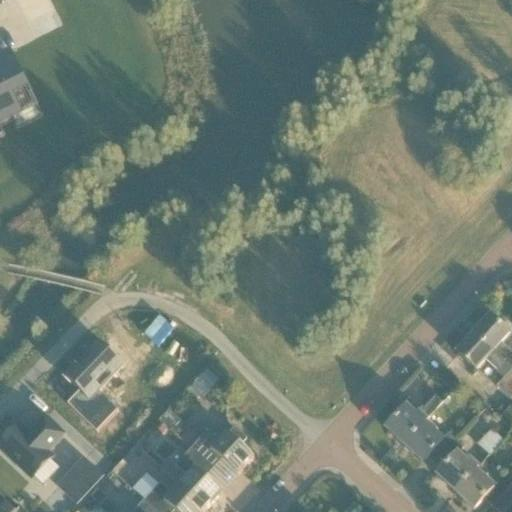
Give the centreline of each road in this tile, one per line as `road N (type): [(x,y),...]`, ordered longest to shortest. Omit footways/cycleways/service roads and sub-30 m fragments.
road 1 (residential): [(326,443),(199,325),(137,300),(95,312),(0,411)]
road 2 (residential): [(326,443),(509,245)]
